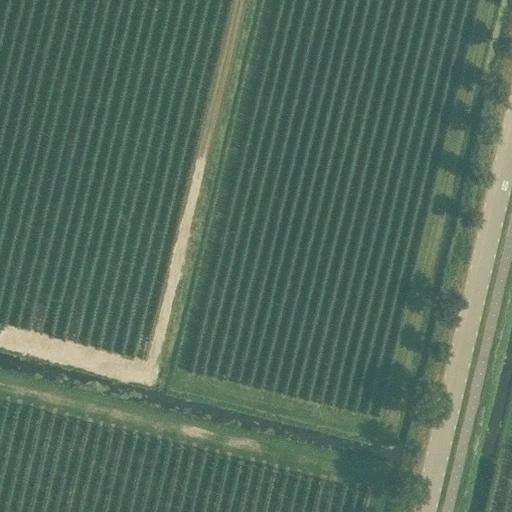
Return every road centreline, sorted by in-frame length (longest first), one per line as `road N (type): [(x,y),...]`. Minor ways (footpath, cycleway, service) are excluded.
road 1 (secondary): [(423,511),(511,128)]
road 2 (track): [(0,381),(366,477)]
